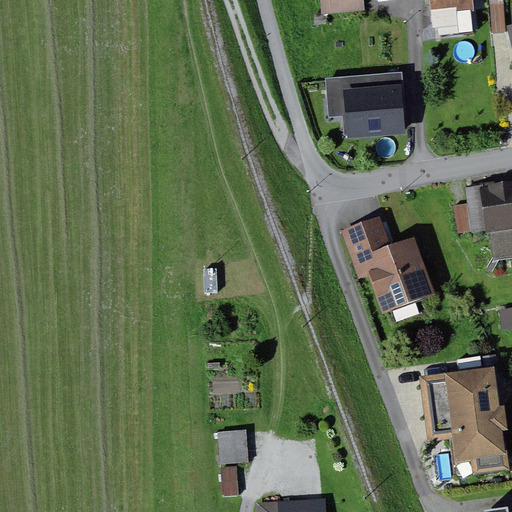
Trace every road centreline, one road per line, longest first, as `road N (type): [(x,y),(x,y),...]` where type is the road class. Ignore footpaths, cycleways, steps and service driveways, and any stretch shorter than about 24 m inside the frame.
road 1 (residential): [(269,0),(307,143),(338,183),(511,159)]
road 2 (track): [(236,0),(291,141),(316,162)]
